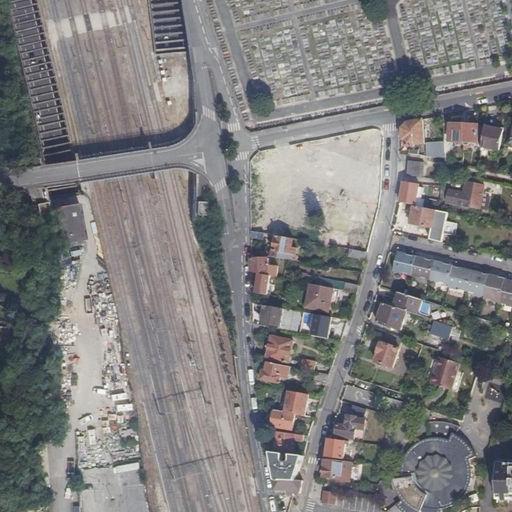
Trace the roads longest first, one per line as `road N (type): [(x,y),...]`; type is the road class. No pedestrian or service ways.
road 1 (residential): [(301,507),(393,188),(395,114),(511,90)]
road 2 (motorway): [(19,0),(58,161),(98,511)]
road 3 (motorway): [(151,511),(172,203),(159,0)]
road 4 (residential): [(266,511),(244,393),(233,258)]
road 5 (residential): [(233,258),(242,234),(238,156),(215,64),(198,43)]
road 6 (residential): [(213,150),(0,178)]
road 7 (unknown): [(236,145),(395,114)]
